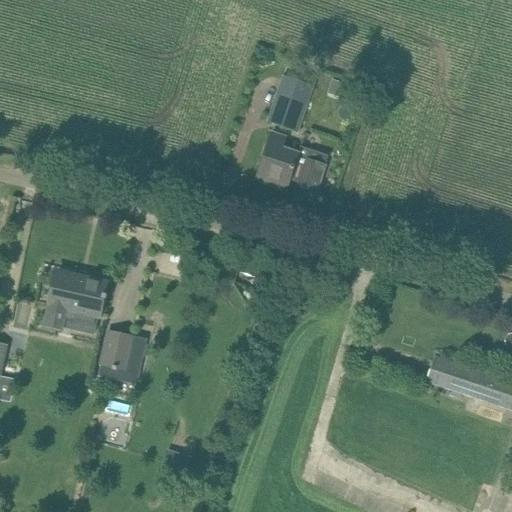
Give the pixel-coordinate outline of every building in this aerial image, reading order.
[(267,122),(297,132),(313,86),(283,76),(267,122)] [(286,189),(290,180),(289,180),(298,154),(282,149),(286,138),(272,133),(259,170),(270,173),(267,183),(286,189)] [(289,180),(290,180),(299,184),(298,186),(316,192),(328,156),(300,146),(298,154),(289,180)] [(74,276),(56,272),(49,305),(50,306),(46,325),(61,329),(65,309),(99,317),(104,294),(106,287),(73,280),(74,276)] [(146,340),(108,331),(101,365),(138,374),(146,340)] [(428,386),(511,405),(511,375),(435,357),(428,386)]
